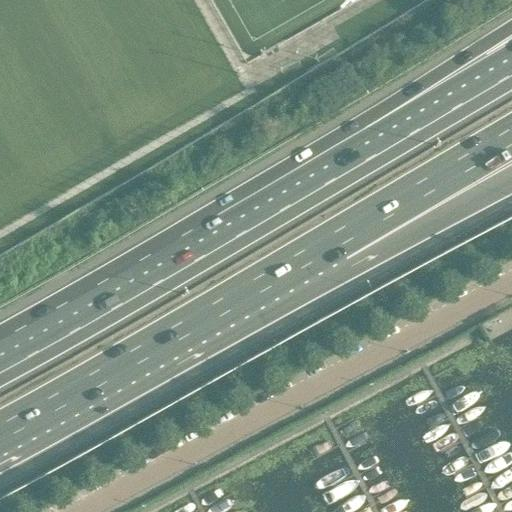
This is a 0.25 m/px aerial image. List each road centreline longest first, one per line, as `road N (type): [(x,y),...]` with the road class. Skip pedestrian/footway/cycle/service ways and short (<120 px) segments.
road 1 (unclassified): [(85,511),(511,288)]
road 2 (motorway): [(408,129),(0,363)]
road 3 (motorway): [(0,431),(334,239)]
road 4 (motorway): [(334,239),(511,135)]
road 5 (motorway): [(334,239),(511,176)]
road 6 (motorway): [(511,43),(408,129)]
road 7 (motorway): [(511,67),(408,129)]
